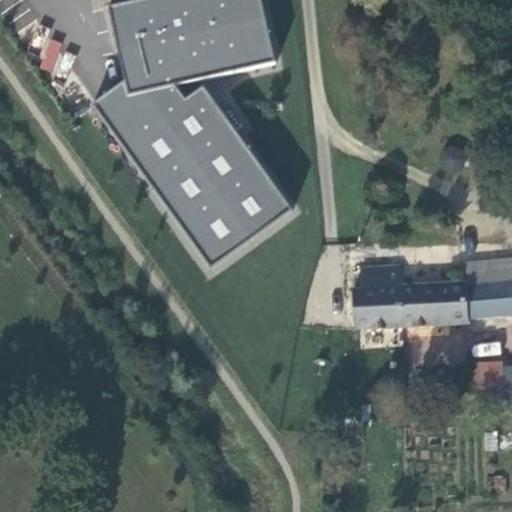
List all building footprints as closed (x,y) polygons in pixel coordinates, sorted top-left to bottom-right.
[(261,0),(145,0),(109,8),(125,83),(110,93),(92,106),(211,271),(293,211),(204,88),(186,101),(176,87),(276,64),(261,0)] [(52,71),(58,42),(45,39),(39,68),(52,71)] [(388,327),(450,324),(470,323),(470,319),(511,316),(511,262),(466,267),(467,284),(401,287),(400,267),(361,269),(362,289),(353,289),(355,328),(388,327)] [(451,335),(450,324),(388,327),(389,337),(451,335)] [(475,405),(504,404),(503,367),(503,362),(474,362),(475,405)] [(511,367),(503,367),(504,404),(504,409),(511,409),(511,367)]
